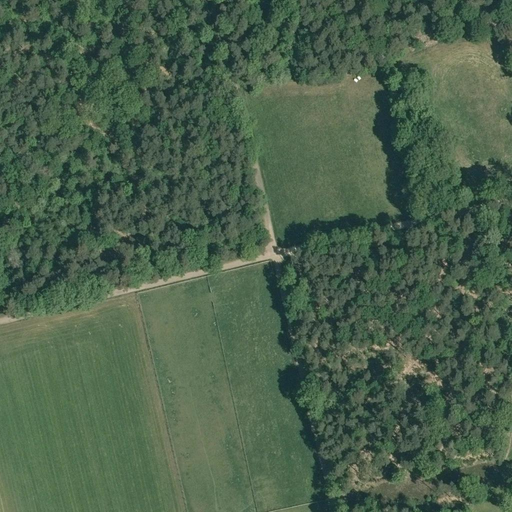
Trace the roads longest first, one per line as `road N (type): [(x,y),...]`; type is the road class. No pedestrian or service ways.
road 1 (track): [(1,322),(276,255)]
road 2 (track): [(276,255),(212,0)]
road 3 (track): [(276,255),(335,511)]
road 4 (track): [(276,255),(511,201)]
